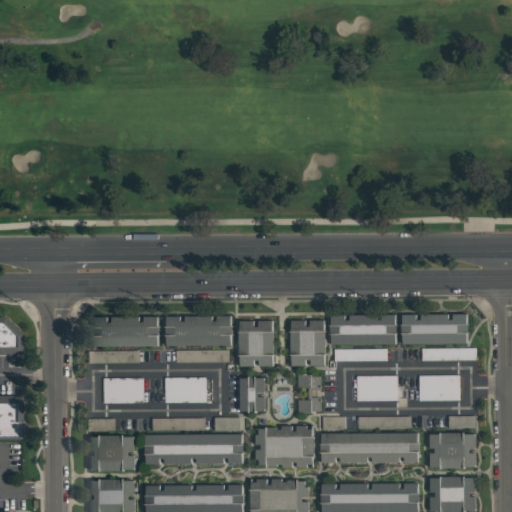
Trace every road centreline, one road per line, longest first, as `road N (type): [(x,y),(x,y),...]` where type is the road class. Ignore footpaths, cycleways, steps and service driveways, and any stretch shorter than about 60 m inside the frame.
road 1 (primary): [(53,282),(506,279)]
road 2 (primary): [(505,247),(166,249)]
road 3 (residential): [(506,279),(506,511)]
road 4 (residential): [(53,282),(57,511)]
